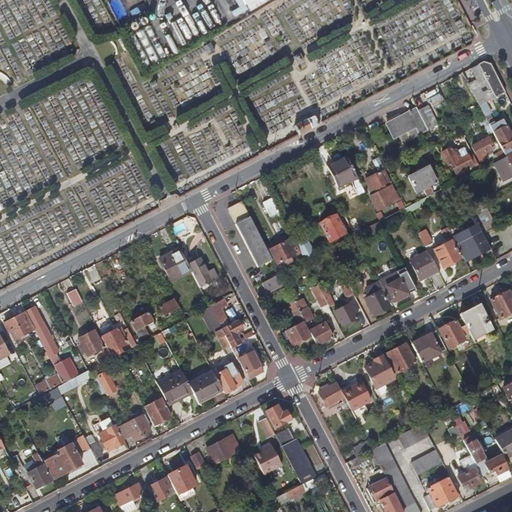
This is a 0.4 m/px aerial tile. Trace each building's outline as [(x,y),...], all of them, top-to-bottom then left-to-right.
[(244,0),(251,10),(267,0),(244,0)] [(506,92),(501,84),(491,63),(484,62),(479,64),(484,73),(476,77),(477,80),(470,84),(480,105),(488,101),(506,92)] [(471,69),(476,77),(484,73),(479,64),(471,69)] [(433,119),(435,118),(428,105),(426,106),(433,119)] [(435,118),(433,119),(426,106),(419,110),(425,123),(428,129),(437,124),(435,118)] [(419,110),(417,108),(410,112),(412,117),(405,120),(402,116),(386,124),(394,138),(401,135),(405,144),(421,135),(420,134),(428,129),(425,123),(419,110)] [(410,112),(402,116),(405,120),(412,117),(410,112)] [(506,156),(511,152),(511,135),(511,136),(502,118),(494,122),(490,116),(487,118),(503,148),(506,156)] [(295,137),(317,126),(312,119),(309,118),(290,129),(295,137)] [(491,151),(495,149),(490,138),(472,147),(480,163),(494,156),(491,151)] [(472,161),(465,149),(455,153),(452,148),(442,154),(448,165),(452,163),(459,178),(465,174),(463,170),(473,164),(473,163),(475,162),(473,160),(472,161)] [(506,156),(503,148),(495,153),(497,157),(499,159),(506,156)] [(511,154),(494,164),(501,178),(511,171),(511,154)] [(358,178),(346,156),(326,166),(338,189),(358,178)] [(468,176),(481,169),(479,164),(465,171),(468,176)] [(436,183),(428,167),(408,178),(416,193),(424,189),(427,196),(433,192),(430,186),(436,183)] [(399,200),(391,185),(386,188),(385,185),(392,181),(386,170),(382,172),(381,172),(367,179),(373,191),(376,190),(378,193),(371,196),(378,211),(399,200)] [(446,197),(460,189),(456,182),(431,195),(433,199),(444,193),(446,197)] [(269,199),(263,188),(255,192),(261,203),(269,199)] [(408,213),(434,200),(433,199),(431,195),(405,208),(408,213)] [(497,227),(483,201),(469,208),(478,225),(482,233),(483,234),(497,227)] [(271,260),(254,226),(241,202),(226,209),(235,224),(234,224),(257,268),(271,260)] [(388,217),(385,210),(377,215),(380,221),(388,217)] [(346,234),(335,215),(318,224),(328,243),(346,234)] [(360,232),(353,219),(348,222),(355,234),(360,232)] [(367,239),(385,230),(380,221),(360,232),(355,234),(358,240),(365,236),(367,239)] [(472,259),(489,250),(480,235),(482,233),(478,225),(460,235),(463,243),(457,246),(464,259),(470,255),(472,259)] [(461,259),(453,243),(455,242),(448,227),(442,231),(447,241),(433,249),(443,268),(461,259)] [(425,229),(416,234),(423,247),(433,241),(425,229)] [(491,249),(483,234),(482,233),(480,235),(489,250),(491,249)] [(313,256),(304,239),(295,243),(298,248),(304,261),(313,256)] [(295,255),(292,251),(298,248),(295,243),(294,242),(289,245),(287,241),(270,250),(277,264),(285,260),(287,264),(293,261),(291,258),(295,255)] [(332,254),(345,247),(341,241),(329,248),(332,254)] [(187,265),(180,251),(169,256),(167,254),(157,259),(170,282),(190,271),(187,265)] [(439,273),(428,252),(409,262),(420,282),(439,273)] [(207,273),(200,259),(187,265),(190,271),(200,290),(212,283),(207,273)] [(402,278),(400,276),(407,272),(404,267),(379,280),(379,281),(386,293),(390,291),(387,286),(402,278)] [(218,280),(213,270),(207,273),(212,283),(218,280)] [(395,301),(416,290),(407,272),(400,276),(402,278),(387,286),(390,291),(386,293),(390,301),(394,299),(395,301)] [(284,284),(279,274),(261,283),(266,294),(284,284)] [(363,287),(356,274),(347,279),(354,292),(363,287)] [(355,294),(346,279),(339,283),(347,298),(355,294)] [(386,293),(379,281),(379,280),(366,287),(371,295),(381,290),(384,295),(386,293)] [(334,304),(325,288),(324,289),(322,286),(319,289),(329,307),(334,304)] [(82,303),(75,290),(65,295),(72,308),(82,303)] [(387,302),(390,301),(386,293),(384,295),(381,290),(371,295),(365,298),(374,315),(390,307),(387,302)] [(511,312),(511,299),(508,291),(491,300),(501,319),(511,312)] [(126,310),(120,299),(113,302),(119,314),(123,320),(127,318),(124,312),(126,310)] [(162,317),(177,309),(172,301),(157,309),(162,317)] [(224,321),(219,311),(226,307),(222,301),(209,308),(218,324),(224,321)] [(299,312),(293,301),(287,304),(297,323),(303,320),(299,312)] [(357,317),(350,303),(334,312),(342,326),(357,317)] [(209,308),(206,304),(199,307),(202,312),(209,308)] [(492,329),(480,305),(460,316),(466,326),(468,330),(473,340),(492,329)] [(313,319),(307,307),(299,312),(303,320),(305,323),(313,319)] [(57,353),(33,308),(25,313),(34,330),(49,358),(52,364),(53,367),(59,363),(53,354),(57,353)] [(218,324),(209,308),(202,312),(210,328),(212,327),(215,333),(214,334),(223,350),(229,347),(221,330),(218,324)] [(25,335),(34,330),(25,313),(2,324),(7,333),(9,333),(16,345),(28,339),(25,335)] [(143,327),(148,325),(150,329),(155,327),(147,313),(130,323),(135,332),(143,327)] [(123,320),(119,314),(114,316),(118,323),(123,320)] [(227,326),(224,321),(218,324),(221,330),(227,326)] [(235,334),(241,330),(236,321),(227,326),(221,330),(229,347),(230,348),(233,346),(240,343),(239,342),(235,334)] [(466,340),(463,333),(468,330),(466,326),(461,329),(457,321),(441,330),(450,348),(466,340)] [(333,338),(324,322),(309,330),(317,346),(333,338)] [(292,346),(309,337),(302,323),(282,334),(285,339),(287,338),(292,346)] [(177,332),(175,326),(168,330),(171,335),(177,332)] [(147,335),(143,327),(135,332),(139,339),(147,335)] [(125,344),(123,340),(125,339),(122,332),(120,329),(118,330),(117,329),(100,338),(105,347),(108,353),(125,344)] [(131,336),(127,329),(122,332),(125,339),(131,336)] [(171,335),(168,330),(161,334),(164,339),(171,335)] [(105,347),(103,349),(93,331),(76,340),(80,348),(77,350),(81,356),(84,354),(86,358),(100,350),(107,362),(112,359),(108,353),(105,347)] [(447,350),(437,331),(411,344),(421,363),(447,350)] [(136,347),(132,338),(128,341),(132,349),(136,347)] [(240,359),(233,346),(230,348),(237,361),(238,360),(240,359)] [(415,364),(407,348),(388,358),(396,374),(415,364)] [(262,372),(252,352),(251,353),(246,356),(240,359),(238,360),(248,379),(262,372)] [(87,373),(77,353),(59,363),(53,367),(56,372),(57,375),(62,383),(63,385),(87,373)] [(119,362),(128,357),(125,353),(116,357),(119,362)] [(394,378),(382,356),(374,360),(375,362),(365,368),(376,388),(394,378)] [(132,365),(128,357),(119,362),(123,370),(132,365)] [(44,368),(52,364),(49,358),(41,363),(44,368)] [(242,384),(230,363),(222,368),(223,370),(214,376),(222,391),(224,394),(242,384)] [(115,390),(103,368),(94,373),(96,376),(90,379),(94,386),(99,384),(106,395),(115,390)] [(188,385),(181,371),(156,384),(166,405),(191,392),(188,385)] [(48,380),(57,375),(56,372),(46,377),(48,380)] [(214,376),(212,372),(188,385),(191,392),(197,403),(222,391),(214,376)] [(79,385),(77,383),(89,377),(87,373),(63,385),(65,389),(66,392),(79,385)] [(33,388),(38,395),(62,383),(57,375),(48,380),(33,388)] [(511,401),(511,384),(506,387),(503,381),(497,385),(502,395),(505,393),(510,402),(511,401)] [(370,401),(360,383),(341,393),(345,401),(346,403),(349,409),(351,412),(363,405),(370,401)] [(322,401),(340,391),(337,385),(318,395),(322,401)] [(326,408),(342,400),(343,403),(345,401),(341,393),(340,391),(322,401),(326,408)] [(169,417),(160,398),(143,408),(152,427),(169,417)] [(368,414),(363,405),(351,412),(355,421),(368,414)] [(274,429),(290,420),(285,411),(280,413),(276,406),(265,412),(274,429)] [(149,432),(144,425),(147,423),(141,414),(116,428),(123,440),(129,436),(132,441),(149,432)] [(274,435),(265,419),(257,423),(266,439),(274,435)] [(488,462),(483,454),(487,451),(481,440),(477,442),(473,435),(469,437),(458,419),(452,422),(475,464),(480,475),(486,472),(487,474),(493,471),(496,475),(507,469),(501,458),(504,456),(498,446),(493,449),(497,457),(488,462)] [(403,449),(429,437),(422,424),(397,437),(403,449)] [(123,443),(113,425),(96,435),(105,453),(123,443)] [(506,460),(511,456),(511,430),(495,440),(498,446),(504,456),(506,460)] [(315,478),(294,440),(292,441),(287,431),(275,438),(300,486),(311,480),(315,478)] [(89,450),(87,446),(81,436),(74,439),(82,454),(89,450)] [(213,466),(239,452),(230,436),(208,448),(208,449),(205,451),(213,466)] [(498,446),(495,440),(489,443),(493,449),(498,446)] [(365,454),(370,451),(365,442),(350,450),(355,459),(363,455),(365,454)] [(80,462),(69,443),(56,450),(57,453),(43,460),(53,479),(69,470),(68,469),(80,462)] [(101,455),(93,443),(87,446),(89,450),(94,459),(101,455)] [(414,502),(383,444),(371,451),(379,466),(403,511),(420,511),(415,501),(414,502)] [(280,466),(269,445),(262,449),(263,450),(259,453),(252,456),(263,476),(280,466)] [(417,476),(442,463),(435,450),(410,463),(417,476)] [(379,466),(371,451),(370,451),(365,454),(373,470),(379,466)] [(205,466),(198,454),(191,458),(197,470),(205,466)] [(22,469),(15,455),(8,459),(15,473),(22,469)] [(50,480),(37,455),(32,458),(37,467),(35,468),(33,465),(26,468),(28,472),(25,474),(33,489),(50,480)] [(366,461),(363,455),(355,459),(351,461),(355,467),(366,461)] [(460,465),(456,458),(443,465),(447,472),(453,469),(460,465)] [(480,475),(475,464),(471,467),(470,465),(456,472),(458,475),(457,475),(455,476),(457,479),(462,489),(467,486),(468,488),(479,482),(478,480),(482,478),(480,475)] [(191,488),(181,469),(167,476),(172,487),(175,492),(184,511),(197,511),(186,491),(191,488)] [(457,475),(453,469),(447,472),(452,481),(457,479),(455,476),(457,475)] [(511,477),(507,469),(496,475),(500,483),(511,477)] [(314,486),(325,480),(322,474),(315,478),(311,480),(314,486)] [(456,496),(446,476),(426,487),(429,494),(422,497),(429,510),(456,496)] [(163,492),(169,488),(164,478),(145,488),(153,504),(166,497),(163,492)] [(314,486),(311,480),(300,486),(304,494),(306,498),(317,492),(314,486)] [(392,494),(385,480),(371,487),(373,491),(371,493),(376,503),(392,494)] [(137,501),(135,498),(141,495),(136,485),(113,497),(120,511),(131,511),(133,511),(129,505),(137,501)] [(304,494),(300,486),(285,494),(289,502),(304,494)] [(175,492),(172,487),(169,488),(163,492),(166,497),(175,492)] [(289,502),(285,494),(275,499),(279,508),(289,502)]
